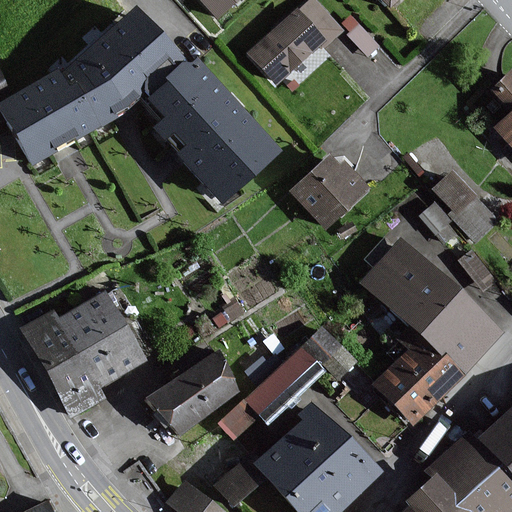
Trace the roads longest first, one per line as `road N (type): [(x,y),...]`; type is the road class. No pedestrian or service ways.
road 1 (residential): [(381,511),(415,452),(511,336)]
road 2 (primary): [(123,511),(24,388)]
road 3 (primary): [(24,388),(43,444),(90,511)]
